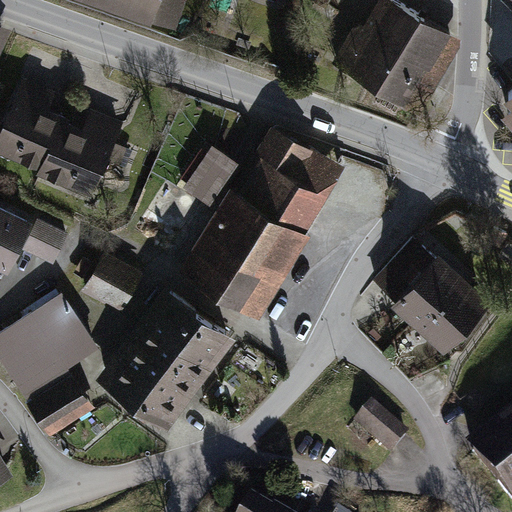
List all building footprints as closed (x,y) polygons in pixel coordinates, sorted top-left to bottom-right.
[(110,0),(173,22),(179,4),(177,0),(110,0)] [(396,0),(385,0),(369,28),(406,50),(424,17),(396,0)] [(359,25),(338,60),(420,107),(432,87),(426,83),(439,61),(434,59),(450,32),(424,17),(406,50),(369,28),(368,30),(359,25)] [(24,82),(0,136),(17,144),(14,153),(44,166),(63,122),(65,118),(44,109),(51,93),(24,82)] [(84,131),(63,122),(44,166),(42,170),(72,183),(76,175),(94,182),(104,158),(112,140),(119,124),(92,113),(84,131)] [(184,269),(227,294),(239,274),(250,254),(271,267),(317,193),(291,175),(306,149),(275,130),(238,190),(239,191),(202,252),(196,249),(184,269)] [(112,140),(104,158),(125,167),(133,149),(112,140)] [(214,147),(190,182),(205,192),(228,156),(214,147)] [(0,207),(0,261),(6,264),(27,221),(0,207)] [(66,231),(38,218),(25,245),(53,258),(66,231)] [(507,231),(494,226),(489,237),(502,243),(507,231)] [(414,236),(376,277),(445,341),(483,299),(414,236)] [(246,279),(258,287),(271,267),(250,254),(239,274),(246,279)] [(136,274),(105,256),(86,289),(104,300),(108,294),(120,301),(136,274)] [(246,279),(239,274),(227,294),(236,300),(246,279)] [(246,279),(236,300),(246,307),(258,287),(246,279)] [(62,291),(0,332),(0,354),(51,428),(87,404),(61,365),(93,340),(62,291)] [(172,292),(158,311),(179,325),(193,306),(172,292)] [(179,325),(158,311),(151,319),(207,359),(227,331),(193,306),(179,325)] [(207,359),(151,319),(145,329),(179,353),(165,374),(185,389),(207,359)] [(179,353),(145,329),(108,378),(164,418),(185,389),(165,374),(179,353)] [(372,403),(358,420),(392,449),(406,433),(372,403)] [(511,419),(474,450),(511,497),(511,419)] [(275,511),(252,498),(244,511),(289,511),(290,511),(278,505),(275,511)]
